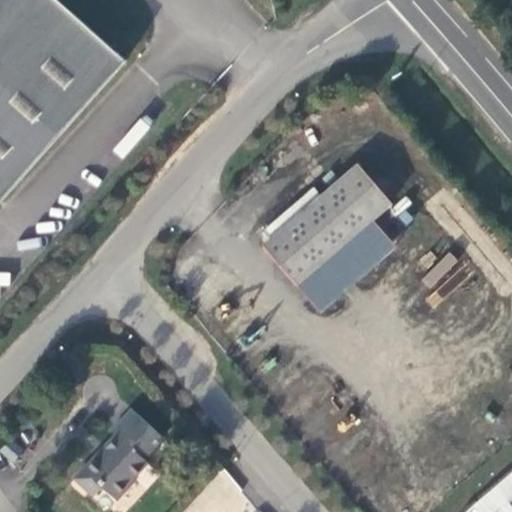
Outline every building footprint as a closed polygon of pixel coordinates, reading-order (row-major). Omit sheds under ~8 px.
[(0,0),(0,202),(124,61),(56,0),(0,0)] [(365,168),(271,246),(303,284),(396,204),(365,168)] [(170,438),(140,409),(120,429),(123,434),(110,446),(113,449),(106,457),(103,455),(82,477),(101,495),(110,487),(122,500),(142,479),(140,477),(153,463),(150,459),(170,438)] [(243,511),(252,504),(222,472),(190,502),(199,511),(243,511)] [(511,511),(511,482),(478,511),(511,511)]
